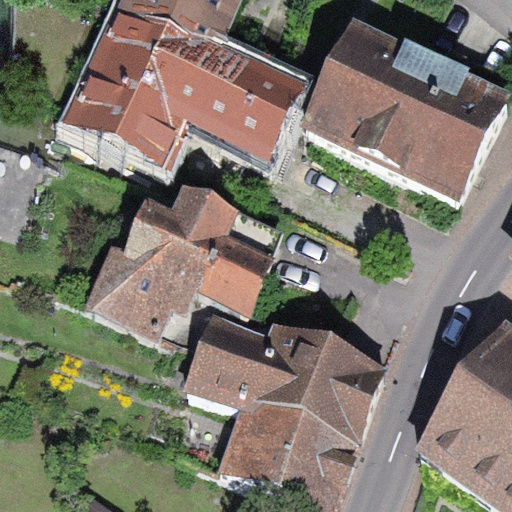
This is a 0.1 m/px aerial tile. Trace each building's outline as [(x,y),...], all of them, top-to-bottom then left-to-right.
[(215,66),(244,0),(137,0),(126,27),(215,66)] [(301,108),(215,66),(126,27),(71,137),(171,172),(187,135),(271,173),(301,108)] [(350,39),(300,141),(458,218),(508,117),(350,39)] [(177,235),(149,223),(129,269),(121,269),(96,320),(177,361),(206,369),(220,336),(275,360),(282,341),(251,327),(281,250),(189,213),(177,235)] [(362,458),(391,382),(282,341),(275,360),(220,336),(206,369),(191,406),(249,424),(253,417),(362,458)] [(511,511),(511,350),(507,347),(422,464),(488,511),(511,511)] [(273,511),(341,511),(362,458),(253,417),(249,424),(224,493),(273,511)]
